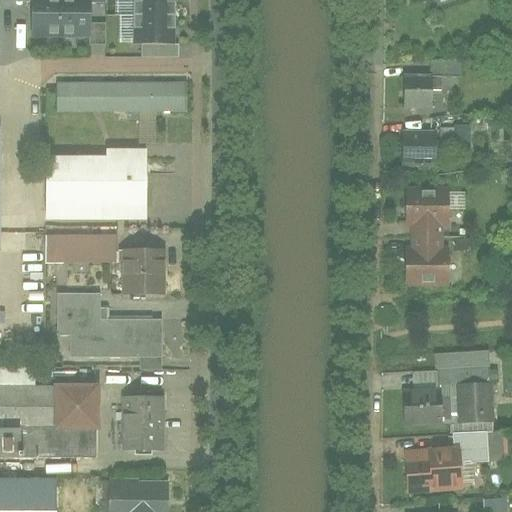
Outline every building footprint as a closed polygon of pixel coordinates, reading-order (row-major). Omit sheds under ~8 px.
[(64,1),(37,0),(36,36),(64,36),(64,1)] [(175,16),(174,0),(133,0),(134,17),(175,16)] [(92,1),(64,1),(64,36),(91,37),(92,1)] [(175,45),(175,16),(134,17),(134,45),(175,45)] [(436,116),(434,81),(397,83),(399,118),(436,116)] [(58,85),(58,113),(185,114),(185,86),(58,85)] [(0,458),(96,459),(97,388),(35,387),(35,369),(0,368),(0,208),(1,89),(0,88),(0,458)] [(468,147),(469,128),(443,127),(442,146),(468,147)] [(440,167),(435,135),(400,140),(405,172),(440,167)] [(103,158),(45,157),(45,220),(143,220),(144,151),(103,151),(103,158)] [(446,222),(445,198),(402,201),(404,225),(414,224),(416,259),(406,260),(408,282),(450,279),(448,255),(439,255),(437,223),(446,222)] [(46,236),(46,263),(116,263),(116,293),(149,293),(148,249),(117,249),(117,236),(46,236)] [(138,372),(161,372),(161,320),(101,320),(101,294),(55,294),(55,335),(69,335),(69,359),(138,359),(138,372)] [(441,424),(440,391),(405,393),(406,426),(441,424)] [(157,396),(120,397),(121,452),(158,452),(157,396)] [(469,491),(466,447),(411,451),(414,495),(469,491)] [(0,476),(0,511),(60,511),(61,478),(0,476)] [(166,511),(166,484),(110,484),(110,511),(166,511)]
